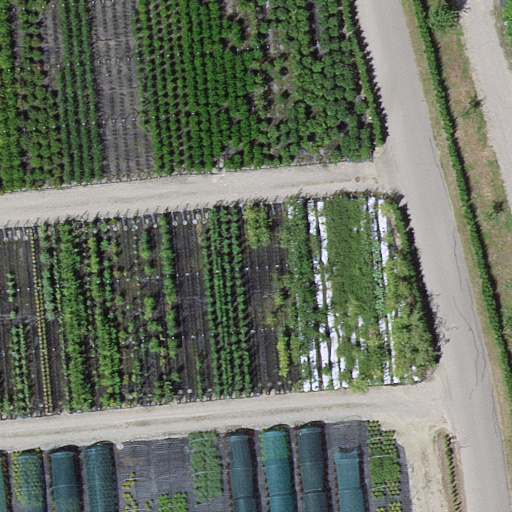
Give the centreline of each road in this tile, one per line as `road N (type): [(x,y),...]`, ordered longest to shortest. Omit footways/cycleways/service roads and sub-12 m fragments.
road 1 (unclassified): [(379,0),(491,511)]
road 2 (track): [(0,434),(469,393)]
road 3 (track): [(0,216),(418,173)]
road 4 (track): [(511,150),(477,0)]
